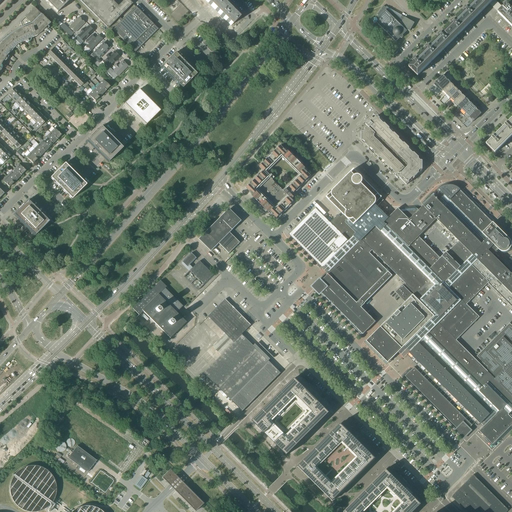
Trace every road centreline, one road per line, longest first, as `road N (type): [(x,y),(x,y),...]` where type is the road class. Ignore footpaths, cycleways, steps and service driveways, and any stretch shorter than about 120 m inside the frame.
road 1 (primary): [(291,21),(59,296)]
road 2 (unclassified): [(270,235),(353,153),(398,198),(421,187)]
road 3 (primary): [(85,322),(216,182)]
road 4 (primary): [(53,350),(145,405),(200,458)]
road 5 (primary): [(213,447),(85,322)]
road 6 (tertiary): [(458,150),(337,26)]
road 7 (tertiary): [(321,48),(354,68),(445,164)]
road 8 (primary): [(216,182),(321,48)]
road 9 (residential): [(141,73),(76,8),(54,17),(36,0)]
road 10 (residential): [(417,91),(489,21),(511,42)]
